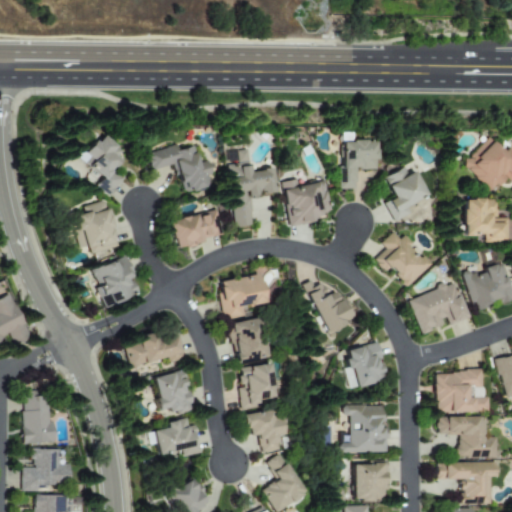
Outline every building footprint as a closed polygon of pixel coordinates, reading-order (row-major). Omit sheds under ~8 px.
[(336,190),(352,190),(352,170),(371,170),(371,141),(347,141),(347,133),(336,133),(336,190)] [(103,197),(116,179),(104,171),(117,152),(93,135),(78,155),(86,160),(81,167),(96,178),(89,187),(103,197)] [(511,175),(511,157),(499,146),(495,151),(480,138),(455,166),(486,193),(499,179),(505,184),(511,175)] [(140,153),(145,171),(168,165),(176,193),(207,185),(200,161),(191,163),(186,146),(170,150),(169,146),(140,153)] [(228,228),(247,227),(244,196),(270,193),(267,169),(243,171),(240,150),(230,151),(231,164),(222,165),(228,228)] [(406,213),(403,207),(422,196),(408,171),(402,175),(398,168),(378,179),(389,198),(379,203),(390,223),(406,213)] [(326,212),(320,181),(292,186),(291,180),(275,183),(284,227),(313,222),(311,215),(326,212)] [(502,219),(489,219),(489,200),(457,200),(458,236),(479,236),(479,243),(502,243),(502,219)] [(113,247),(100,201),(77,207),(79,213),(68,216),(72,230),(69,231),(74,250),(83,247),(85,255),(113,247)] [(217,236),(210,210),(163,222),(170,248),(217,236)] [(425,266),(399,237),(395,240),(388,232),(376,244),(381,250),(369,261),(380,273),(385,269),(402,288),(425,266)] [(132,295),(126,278),(128,277),(121,257),(85,270),(99,307),(132,295)] [(498,264),(458,275),(469,311),(508,300),(498,264)] [(219,320),(214,293),(216,293),(215,287),(217,286),(215,282),(253,275),(255,282),(256,282),(261,302),(245,306),(245,305),(238,307),(240,317),(219,320)] [(321,333),(348,320),(334,291),(324,296),(317,283),(309,287),(306,281),(298,285),(321,333)] [(403,300),(416,335),(442,325),(443,327),(464,319),(451,282),(403,300)] [(0,337),(5,335),(9,345),(25,338),(5,294),(0,296),(0,337)] [(262,358),(253,318),(223,325),(233,365),(262,358)] [(123,367),(176,355),(172,336),(151,341),(150,335),(118,343),(123,367)] [(347,389),(382,380),(373,343),(338,351),(347,389)] [(489,360),(493,376),(495,375),(501,397),(511,394),(511,366),(509,355),(497,359),(496,358),(489,360)] [(255,408),(255,400),(270,399),(266,364),(233,368),(238,410),(255,408)] [(432,413),(432,403),(430,403),(430,395),(429,394),(429,384),(430,384),(430,375),(447,374),(447,373),(453,373),(453,372),(461,372),(461,370),(476,369),(477,388),(468,388),(468,398),(483,398),(483,412),(441,412),(441,413),(432,413)] [(147,377),(154,411),(163,409),(164,415),(187,411),(179,371),(147,377)] [(17,392),(19,444),(47,443),(45,391),(17,392)] [(334,447),(338,443),(345,443),(345,416),(341,416),(338,414),(338,409),(341,406),(361,406),(361,407),(377,407),(378,414),(379,414),(379,423),(375,423),(376,429),(383,428),(384,439),(382,440),(382,454),(339,453),(336,453),(334,450),(334,447)] [(240,414),(243,437),(255,436),(257,453),(275,451),(274,436),(280,435),(276,410),(240,414)] [(433,435),(433,429),(431,428),(431,424),(433,422),(433,417),(474,417),(479,417),(480,438),(491,438),(491,458),(462,458),(462,457),(453,457),(453,455),(451,454),(451,450),(453,448),(452,446),(454,446),(454,440),(454,436),(452,436),(441,436),(441,434),(433,435)] [(152,456),(177,450),(178,457),(196,454),(190,426),(183,427),(181,419),(160,423),(162,428),(147,431),(152,456)] [(17,492),(34,492),(34,486),(65,486),(65,465),(54,465),(54,450),(28,450),(28,468),(17,468),(17,492)] [(272,511),(257,491),(264,487),(263,486),(268,483),(269,484),(274,480),(272,477),(271,478),(266,470),(267,469),(263,463),(265,461),(265,460),(272,455),(273,456),(276,455),(300,491),(297,493),(299,495),(274,511),(272,511)] [(349,499),(348,465),(365,465),(365,462),(382,461),(381,483),(383,483),(382,490),(379,491),(378,502),(349,502),(349,499)] [(432,480),(432,468),(432,464),(491,462),(491,477),(485,477),(485,504),(456,505),(455,493),(458,493),(458,491),(455,491),(456,482),(458,481),(458,479),(432,480)] [(184,480),(160,494),(169,511),(190,511),(199,507),(196,504),(198,503),(194,495),(198,492),(193,485),(189,487),(184,480)] [(63,511),(64,496),(30,496),(29,511),(63,511)]
